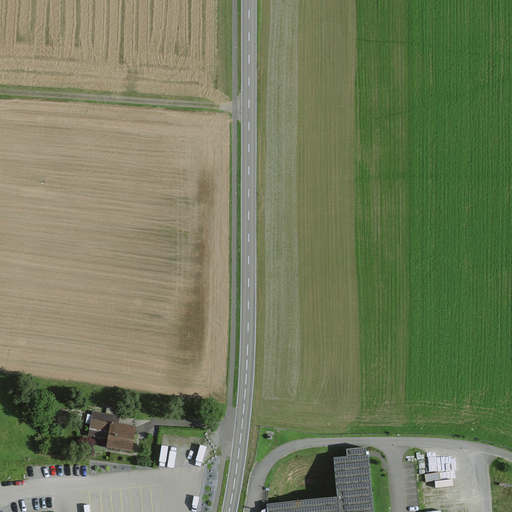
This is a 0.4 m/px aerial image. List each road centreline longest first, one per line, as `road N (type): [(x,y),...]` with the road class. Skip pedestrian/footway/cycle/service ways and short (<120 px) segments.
road 1 (secondary): [(249,0),(248,326),(229,511)]
road 2 (track): [(249,108),(0,92)]
